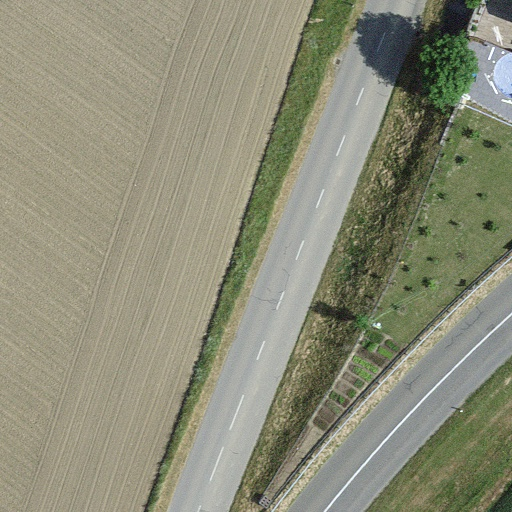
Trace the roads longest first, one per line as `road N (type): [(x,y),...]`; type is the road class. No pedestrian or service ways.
road 1 (tertiary): [(397,0),(199,511)]
road 2 (tertiary): [(325,511),(400,423),(511,314)]
